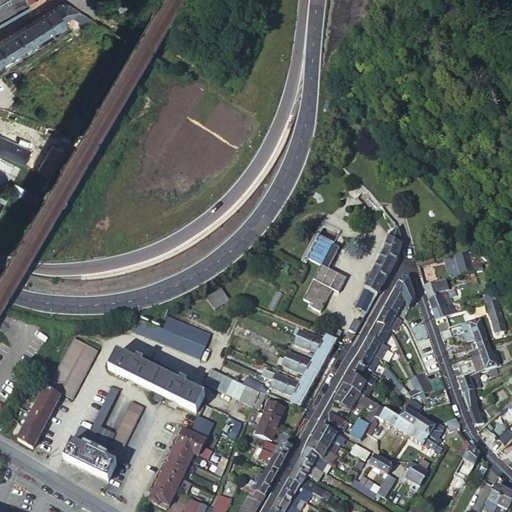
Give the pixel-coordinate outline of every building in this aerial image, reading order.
[(0,0),(0,21),(30,5),(27,0),(0,0)] [(85,25),(89,18),(68,4),(63,4),(56,6),(56,7),(63,19),(69,15),(85,25)] [(25,25),(34,40),(35,40),(44,34),(65,22),(63,19),(56,7),(25,25)] [(0,40),(0,61),(34,40),(25,25),(0,40)] [(35,40),(34,40),(39,48),(48,42),(44,34),(35,40)] [(127,42),(120,37),(118,41),(125,45),(127,42)] [(65,133),(73,137),(124,47),(115,42),(71,119),(72,120),(65,133)] [(153,59),(134,48),(131,53),(150,64),(153,59)] [(138,84),(119,73),(116,78),(135,89),(138,84)] [(122,111),(103,100),(100,105),(119,116),(122,111)] [(106,138),(87,127),(84,132),(103,143),(106,138)] [(0,152),(25,164),(32,149),(0,134),(0,152)] [(53,144),(38,170),(51,175),(65,151),(53,144)] [(90,165),(71,154),(68,159),(87,170),(90,165)] [(73,194),(54,183),(51,188),(70,199),(73,194)] [(23,199),(34,204),(38,196),(28,190),(23,199)] [(37,211),(36,211),(33,216),(34,216),(32,219),(51,230),(53,227),(54,228),(57,223),(56,222),(57,220),(38,209),(37,211)] [(364,290),(377,296),(392,268),(396,262),(401,246),(401,240),(398,229),(389,237),(382,252),(374,268),(364,290)] [(36,254),(18,243),(15,248),(33,259),(36,254)] [(332,244),(321,265),(328,269),(339,248),(332,244)] [(432,254),(416,259),(419,269),(432,265),(435,265),(432,254)] [(468,256),(455,259),(456,261),(460,275),(460,278),(468,276),(473,274),(468,256)] [(460,275),(456,261),(445,263),(450,278),(460,275)] [(338,292),(341,287),(346,278),(328,269),(321,265),(315,275),(303,298),(310,302),(313,304),(312,307),(320,311),(332,289),(338,292)] [(432,265),(419,269),(421,277),(434,273),(432,265)] [(21,281),(2,270),(0,273),(0,275),(18,286),(21,281)] [(408,308),(414,299),(408,281),(401,281),(385,312),(395,318),(404,302),(408,308)] [(428,300),(449,292),(446,282),(424,288),(425,291),(426,296),(428,300)] [(231,302),(221,289),(208,299),(217,312),(231,302)] [(363,311),(367,313),(377,296),(364,290),(361,297),(356,308),(363,311)] [(457,296),(454,290),(449,292),(428,300),(431,309),(445,304),(448,303),(451,302),(450,299),(457,296)] [(487,304),(496,301),(494,292),(484,295),(487,304)] [(506,331),(497,301),(496,301),(487,304),(485,304),(494,335),(506,331)] [(445,304),(431,309),(436,321),(456,313),(454,306),(450,307),(446,308),(445,304)] [(454,306),(456,313),(465,310),(464,304),(454,306)] [(395,333),(401,321),(395,318),(385,312),(384,311),(377,324),(380,325),(389,330),(395,333)] [(447,320),(450,329),(455,327),(461,325),(464,324),(461,315),(447,320)] [(137,316),(109,321),(110,322),(159,343),(165,345),(175,322),(167,319),(162,330),(136,318),(137,316)] [(482,316),(468,322),(474,341),(485,337),(490,335),(482,316)] [(351,327),(358,330),(363,320),(357,317),(351,327)] [(210,337),(175,322),(165,345),(166,346),(183,353),(200,360),(210,337)] [(464,324),(461,325),(467,343),(474,341),(468,322),(464,324)] [(370,338),(363,350),(373,356),(381,361),(387,349),(383,347),(391,333),(389,330),(380,325),(371,339),(370,338)] [(327,337),(337,342),(342,331),(332,327),(327,337)] [(450,329),(440,333),(443,341),(458,336),(455,327),(450,329)] [(300,332),(297,339),(320,348),(323,342),(300,332)] [(327,337),(326,337),(323,342),(320,348),(330,354),(335,344),(337,342),(327,337)] [(485,337),(474,341),(478,350),(469,354),(471,359),(491,352),(496,350),(492,342),(488,343),(485,337)] [(320,348),(297,339),(294,344),(316,354),(320,348)] [(48,389),(60,395),(85,347),(72,340),(48,389)] [(464,344),(450,349),(452,356),(467,351),(464,344)] [(73,401),(97,353),(85,347),(60,395),(73,401)] [(324,365),(330,354),(320,348),(316,354),(314,359),(324,365)] [(356,363),(367,369),(371,371),(378,361),(373,356),(363,350),(356,363)] [(491,352),(471,359),(477,375),(479,374),(488,371),(495,368),(496,368),(491,352)] [(308,370),(311,364),(288,353),(285,359),(308,370)] [(142,366),(135,363),(117,354),(108,371),(152,392),(160,375),(142,366)] [(304,377),(308,370),(285,359),(282,366),(304,377)] [(318,376),(324,365),(314,359),(311,364),(308,370),(318,376)] [(367,385),(372,389),(377,381),(365,373),(367,369),(356,363),(350,374),(367,385)] [(469,364),(458,368),(461,376),(472,372),(469,364)] [(391,365),(387,370),(400,383),(405,377),(391,365)] [(262,375),(273,380),(276,374),(264,369),(262,375)] [(302,381),(312,386),(318,376),(308,370),(304,377),(302,381)] [(400,383),(387,370),(384,374),(398,386),(400,383)] [(285,385),(296,391),(300,385),(276,374),(273,380),(285,385)] [(343,386),(360,396),(367,385),(350,374),(343,386)] [(477,375),(458,383),(463,397),(475,392),(478,391),(481,390),(478,381),(481,380),(479,374),(477,375)] [(160,375),(152,392),(197,413),(205,396),(186,387),(180,384),(160,375)] [(413,379),(423,396),(431,392),(422,375),(413,379)] [(226,376),(223,383),(219,390),(227,393),(233,379),(226,376)] [(227,393),(233,396),(240,382),(233,379),(227,393)] [(254,388),(261,391),(264,385),(253,380),(250,386),(254,388)] [(271,386),(293,397),(296,391),(285,385),(273,380),(271,386)] [(296,391),(306,397),(312,386),(302,381),(300,385),(296,391)] [(233,396),(240,399),(247,385),(240,382),(233,396)] [(247,385),(240,399),(247,402),(254,388),(250,386),(247,385)] [(360,396),(365,399),(372,389),(367,385),(360,396)] [(343,386),(334,402),(350,411),(356,403),(360,396),(343,386)] [(97,435),(119,392),(112,388),(90,432),(97,435)] [(247,402),(255,405),(257,399),(261,391),(254,388),(247,402)] [(261,391),(257,399),(264,402),(265,398),(268,399),(270,395),(261,391)] [(293,397),(289,403),(300,408),(306,397),(296,391),(293,397)] [(475,392),(463,397),(467,409),(472,424),(474,428),(485,423),(483,419),(481,420),(478,412),(475,392)] [(371,411),(374,405),(371,403),(365,399),(360,396),(356,403),(371,411)] [(269,401),(263,415),(262,418),(277,425),(284,408),(269,401)] [(128,410),(140,417),(144,408),(132,402),(128,410)] [(420,409),(409,403),(404,411),(417,418),(420,413),(418,412),(420,409)] [(492,405),(484,410),(490,418),(498,413),(492,405)] [(400,418),(404,411),(398,407),(394,414),(400,418)] [(408,438),(413,429),(410,427),(399,420),(388,413),(380,408),(374,418),(408,438)] [(107,452),(120,458),(140,417),(128,410),(107,452)] [(413,429),(419,419),(417,418),(404,411),(400,418),(399,420),(410,427),(413,429)] [(258,416),(252,413),(248,420),(255,423),(258,416)] [(328,413),(323,421),(339,430),(344,422),(328,413)] [(369,427),(373,420),(367,416),(363,424),(369,427)] [(195,426),(209,432),(213,425),(198,418),(195,426)] [(277,425),(262,418),(255,434),(271,441),(274,433),(277,435),(281,426),(277,425)] [(377,425),(374,418),(373,420),(369,427),(365,435),(369,438),(377,425)] [(421,419),(419,419),(413,429),(437,443),(439,445),(442,441),(438,439),(442,433),(435,429),(427,425),(427,422),(421,419)] [(349,436),(360,442),(365,435),(369,427),(363,424),(358,421),(349,436)] [(452,433),(458,430),(455,421),(449,423),(452,433)] [(437,425),(435,429),(442,433),(445,428),(437,425)] [(211,433),(209,432),(195,426),(195,427),(192,431),(199,435),(201,432),(209,436),(211,433)] [(320,426),(316,434),(332,444),(333,442),(340,446),(344,439),(320,426)] [(93,445),(97,435),(90,432),(80,428),(76,437),(93,445)] [(206,442),(209,436),(201,432),(199,435),(192,431),(185,428),(184,431),(206,442)] [(437,443),(413,429),(408,438),(423,446),(424,445),(440,455),(444,448),(439,445),(437,443)] [(181,437),(203,448),(206,442),(184,431),(181,437)] [(511,435),(507,431),(497,440),(503,446),(511,437),(511,435)] [(316,434),(311,442),(334,456),(338,449),(331,446),(332,444),(316,434)] [(72,445),(116,466),(120,458),(107,452),(93,445),(76,437),(72,445)] [(176,447),(194,456),(198,458),(203,448),(181,437),(180,438),(176,447)] [(463,459),(471,447),(465,440),(456,455),(463,459)] [(311,442),(306,451),(327,464),(329,465),(334,456),(311,442)] [(292,448),(286,446),(281,443),(278,449),(275,455),(286,460),(292,448)] [(72,445),(64,461),(109,483),(117,466),(116,466),(72,445)] [(365,463),(370,454),(354,446),(350,454),(365,463)] [(172,456),(190,464),(194,456),(176,447),(176,448),(172,456)] [(474,468),(480,458),(471,447),(463,459),(462,461),(474,468)] [(270,454),(265,451),(261,459),(266,461),(270,454)] [(306,451),(301,460),(321,473),(327,464),(306,451)] [(270,464),(275,455),(272,454),(270,454),(266,461),(270,464)] [(264,498),(286,460),(275,455),(270,464),(262,478),(254,492),(264,498)] [(168,464),(186,473),(190,464),(172,456),(168,464)] [(387,477),(390,472),(393,467),(374,457),(369,467),(387,477)] [(295,470),(307,477),(318,483),(323,474),(321,473),(301,460),(298,464),(295,470)] [(164,473),(182,481),(186,473),(168,464),(168,465),(164,473)] [(419,489),(428,474),(412,464),(409,464),(408,467),(414,471),(412,474),(410,472),(405,481),(412,485),(419,489)] [(318,497),(327,503),(328,502),(333,505),(336,500),(305,481),(307,477),(295,470),(289,481),(312,494),(318,497)] [(353,471),(349,478),(354,481),(358,474),(353,471)] [(387,477),(378,493),(385,496),(397,476),(390,472),(387,477)] [(160,481),(178,490),(182,481),(164,473),(163,473),(160,481)] [(245,487),(254,492),(262,478),(255,475),(252,482),(249,481),(245,487)] [(369,490),(370,491),(374,484),(362,478),(359,484),(369,490)] [(169,508),(178,490),(160,481),(159,482),(149,503),(158,508),(160,505),(169,508)] [(289,481),(283,491),(299,500),(301,501),(306,504),(312,494),(289,481)] [(365,495),(369,490),(359,484),(356,482),(354,481),(351,487),(365,495)] [(239,489),(251,498),(254,492),(245,487),(241,485),(239,489)] [(417,492),(419,489),(412,485),(409,490),(415,493),(416,491),(417,492)] [(494,511),(505,492),(496,488),(488,503),(493,505),(490,511),(494,511)] [(299,500),(283,491),(278,500),(288,506),(290,503),(297,507),(301,501),(299,500)] [(251,498),(261,504),(264,498),(254,492),(251,498)] [(505,511),(511,500),(511,495),(505,492),(494,511),(505,511)] [(311,508),(318,497),(312,494),(306,504),(309,506),(311,508)] [(209,511),(224,511),(228,504),(215,498),(210,510),(209,511)] [(243,511),(256,511),(261,504),(251,498),(243,511)] [(288,506),(278,500),(273,510),(276,511),(297,511),(295,511),(288,506)] [(306,504),(301,501),(297,507),(295,511),(297,511),(299,511),(300,511),(301,511),(305,511),(309,506),(306,504)] [(198,511),(200,506),(191,503),(186,511),(198,511)]
